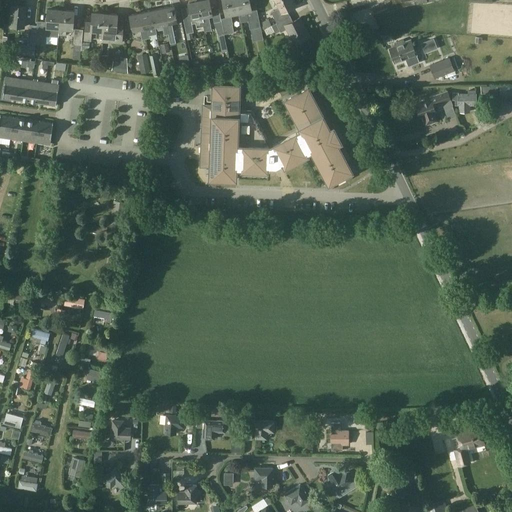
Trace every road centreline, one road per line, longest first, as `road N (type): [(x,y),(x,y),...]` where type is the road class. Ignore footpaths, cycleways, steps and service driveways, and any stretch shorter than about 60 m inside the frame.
road 1 (tertiary): [(511,421),(402,193)]
road 2 (residential): [(402,193),(190,193),(174,164)]
road 3 (tertiary): [(402,193),(315,0)]
road 4 (residential): [(364,511),(370,471),(355,459),(212,459)]
